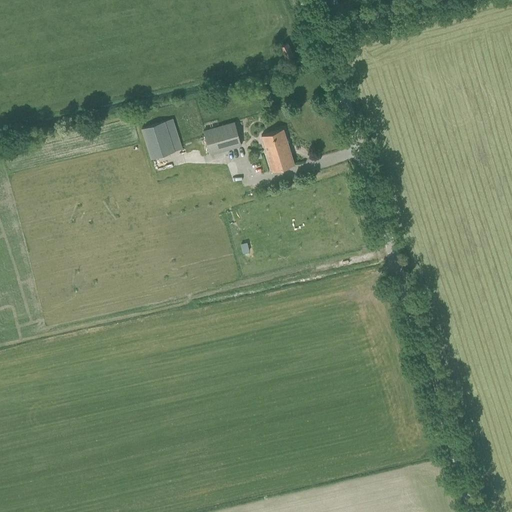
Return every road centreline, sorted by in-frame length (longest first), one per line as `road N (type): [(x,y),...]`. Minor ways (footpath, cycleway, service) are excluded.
road 1 (unclassified): [(475,511),(319,31)]
road 2 (unclassified): [(319,31),(435,0)]
